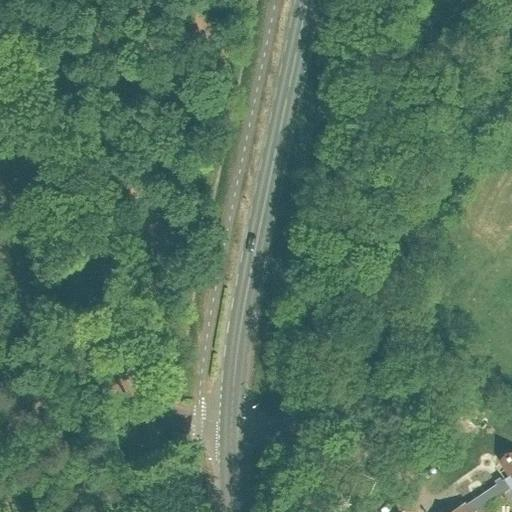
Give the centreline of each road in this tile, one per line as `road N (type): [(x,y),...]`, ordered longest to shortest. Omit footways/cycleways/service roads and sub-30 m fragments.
road 1 (unclassified): [(230,423),(284,426),(317,416),(336,399),(430,178),(511,28)]
road 2 (primary): [(230,423),(240,318),(306,0)]
road 3 (unclassified): [(230,423),(178,417),(145,398),(0,92)]
